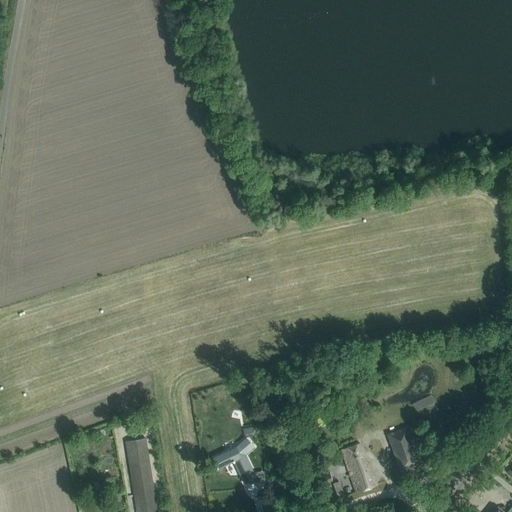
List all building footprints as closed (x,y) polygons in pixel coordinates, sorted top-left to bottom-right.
[(248,427),(258,426),(257,417),(246,419),(248,427)] [(256,435),(254,427),(244,429),(245,437),(256,435)] [(388,435),(400,471),(422,463),(409,428),(388,435)] [(125,440),(136,511),(156,511),(145,437),(125,440)] [(236,448),(214,458),(219,468),(233,461),(233,462),(234,462),(244,483),(256,478),(245,455),(250,450),(254,446),(247,438),(242,442),(236,448)] [(350,475),(356,492),(376,485),(368,460),(366,461),(360,441),(341,447),(350,472),(348,473),(349,475),(350,475)] [(321,485),(332,481),(330,473),(319,476),(321,485)]
